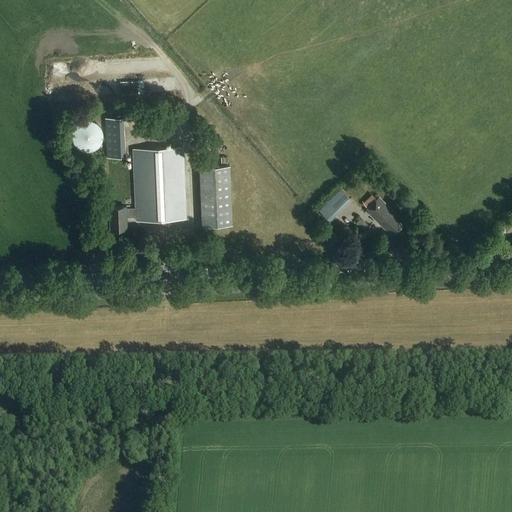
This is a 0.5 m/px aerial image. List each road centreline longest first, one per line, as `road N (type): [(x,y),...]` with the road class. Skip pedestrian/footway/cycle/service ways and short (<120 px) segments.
road 1 (tertiary): [(0,284),(511,261)]
road 2 (track): [(511,377),(0,382)]
